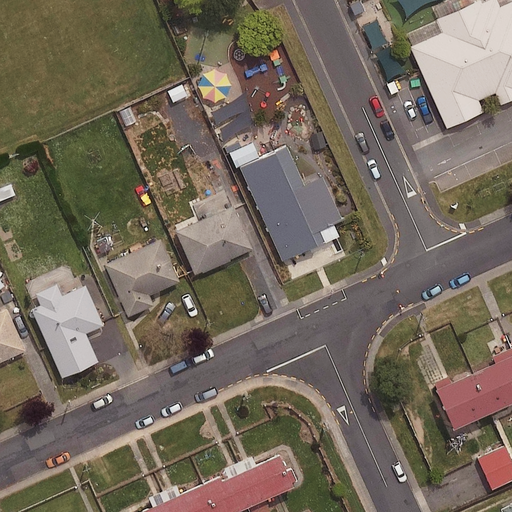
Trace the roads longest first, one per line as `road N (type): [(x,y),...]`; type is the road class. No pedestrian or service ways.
road 1 (residential): [(0,465),(316,323)]
road 2 (residential): [(435,269),(315,0)]
road 3 (residential): [(316,323),(401,511)]
road 4 (residential): [(316,323),(435,269)]
